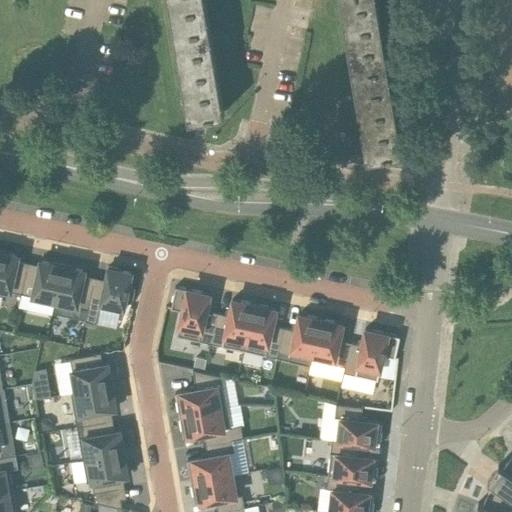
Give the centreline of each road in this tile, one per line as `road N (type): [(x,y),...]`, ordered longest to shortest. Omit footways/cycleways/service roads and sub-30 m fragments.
road 1 (secondary): [(438,221),(335,201),(181,191),(0,152)]
road 2 (residential): [(428,312),(160,256)]
road 3 (residential): [(170,511),(141,348),(160,256)]
road 4 (unclassified): [(442,186),(447,0)]
road 5 (residential): [(244,153),(213,162),(71,132)]
road 6 (residential): [(160,256),(0,219)]
road 7 (residential): [(244,153),(256,134),(284,0)]
road 8 (residential): [(71,132),(98,0)]
